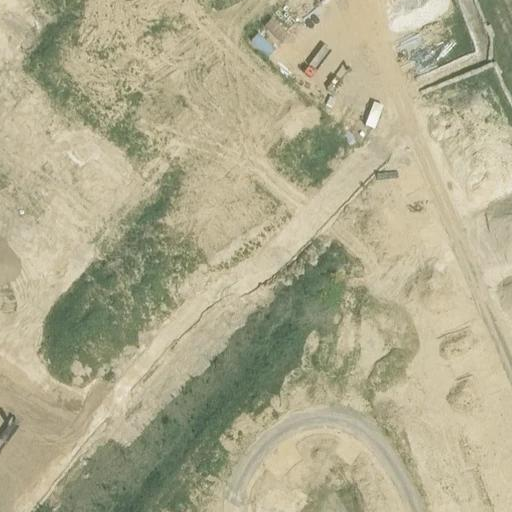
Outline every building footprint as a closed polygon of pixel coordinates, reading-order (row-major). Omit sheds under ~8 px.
[(111,35),(120,24),(86,0),(85,0),(78,10),(111,35)] [(272,59),(290,34),(270,19),(251,44),(272,59)] [(29,35),(10,62),(20,69),(39,42),(29,35)] [(160,78),(170,66),(137,41),(128,53),(160,78)] [(207,121),(221,105),(191,78),(177,93),(207,121)] [(30,95),(22,105),(34,115),(25,126),(36,136),(54,114),(30,95)] [(247,146),(278,178),(290,167),(259,134),(247,146)] [(126,158),(168,199),(201,165),(182,147),(160,169),(137,147),(126,158)] [(103,153),(92,165),(98,171),(90,180),(102,191),(95,198),(109,210),(134,181),(103,153)] [(82,230),(91,220),(57,189),(48,199),(82,230)] [(221,203),(226,208),(212,221),(227,238),(256,211),(236,189),(221,203)] [(134,240),(164,206),(150,194),(120,227),(134,240)] [(111,234),(80,267),(93,279),(124,247),(111,234)] [(49,265),(59,274),(69,263),(38,237),(15,263),(35,281),(49,265)] [(58,307),(74,285),(68,280),(51,302),(58,307)] [(151,332),(181,288),(169,280),(140,324),(151,332)] [(100,326),(88,339),(124,370),(136,357),(100,326)] [(82,403),(102,384),(92,374),(73,393),(82,403)] [(58,422),(67,410),(40,389),(31,400),(58,422)] [(0,453),(24,473),(33,461),(0,434),(0,453)]
